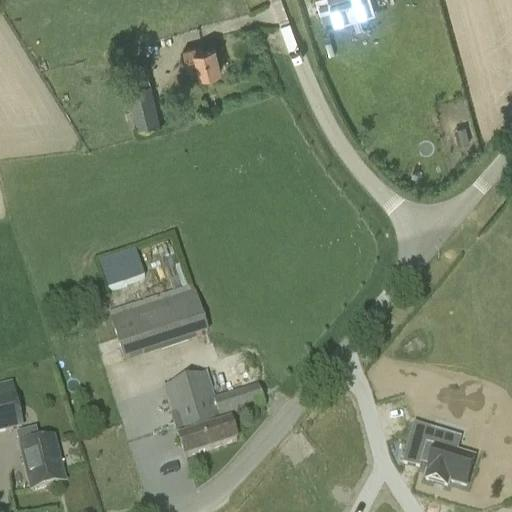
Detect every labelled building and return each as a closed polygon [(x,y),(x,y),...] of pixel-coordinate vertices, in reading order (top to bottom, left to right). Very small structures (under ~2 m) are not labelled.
[(199,76),(220,71),(214,47),(203,50),(202,48),(183,52),(187,67),(197,65),(199,76)] [(150,83),(150,84),(147,73),(149,73),(146,61),(127,66),(132,89),(127,90),(136,129),(160,123),(150,83)] [(108,315),(123,363),(209,335),(195,293),(191,294),(189,288),(108,315)] [(236,444),(230,426),(228,420),(264,408),(258,387),(215,400),(207,375),(163,389),(171,417),(151,424),(156,441),(176,434),(184,460),(236,444)] [(0,434),(15,431),(22,429),(14,397),(0,400),(0,434)] [(465,485),(474,455),(426,442),(429,429),(412,424),(401,464),(418,468),(419,466),(426,468),(422,480),(446,487),(448,481),(465,485)] [(52,475),(61,473),(53,440),(19,449),(30,493),(55,487),(52,475)]
